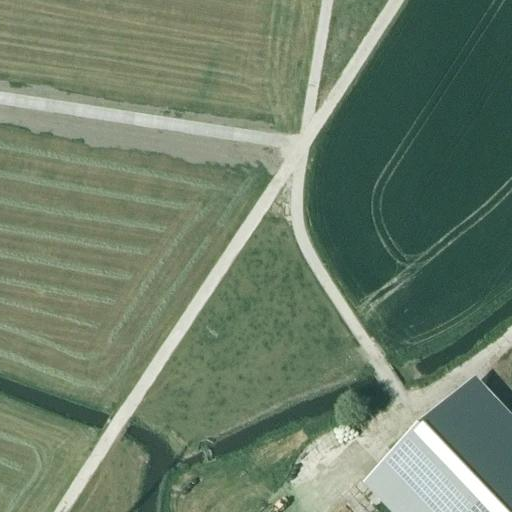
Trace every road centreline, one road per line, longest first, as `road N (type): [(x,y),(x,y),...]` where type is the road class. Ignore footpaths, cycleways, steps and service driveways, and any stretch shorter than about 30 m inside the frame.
road 1 (track): [(65,511),(400,0)]
road 2 (track): [(409,416),(310,264),(301,228),(297,199),(328,0)]
